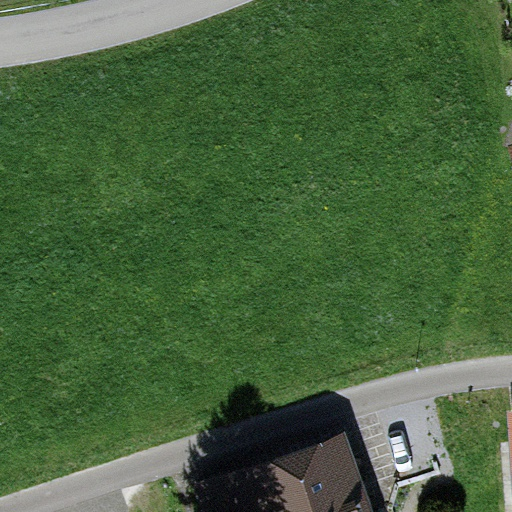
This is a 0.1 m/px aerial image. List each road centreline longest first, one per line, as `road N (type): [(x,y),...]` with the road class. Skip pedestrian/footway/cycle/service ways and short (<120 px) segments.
road 1 (residential): [(22,511),(356,398),(511,370)]
road 2 (residential): [(177,0),(0,39)]
